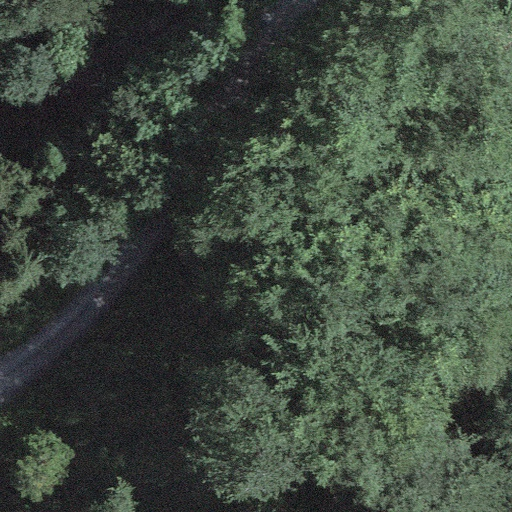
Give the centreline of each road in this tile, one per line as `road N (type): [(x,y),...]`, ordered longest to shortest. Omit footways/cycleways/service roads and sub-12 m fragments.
road 1 (track): [(284,0),(48,348),(0,367)]
road 2 (track): [(194,0),(127,52),(62,78),(0,84)]
